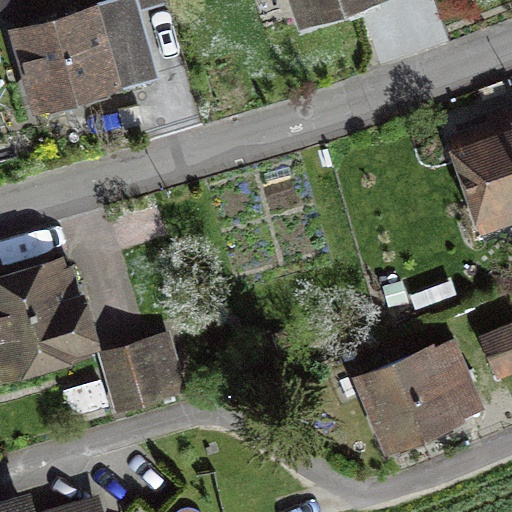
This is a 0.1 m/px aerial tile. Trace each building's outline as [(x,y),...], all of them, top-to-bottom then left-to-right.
[(153,72),(132,0),(118,0),(17,29),(39,104),(153,72)] [(363,0),(299,0),(307,20),(363,0)] [(511,207),(511,104),(491,112),(496,127),(461,140),(488,217),(511,207)] [(92,340),(70,265),(0,283),(0,339),(7,365),(92,340)] [(511,325),(484,336),(498,371),(511,366),(511,325)] [(391,444),(456,416),(477,405),(450,340),(362,374),(391,444)] [(149,346),(110,358),(123,400),(162,388),(149,346)] [(0,511),(95,511),(93,504),(65,511),(25,511),(22,501),(0,507),(0,511)]
